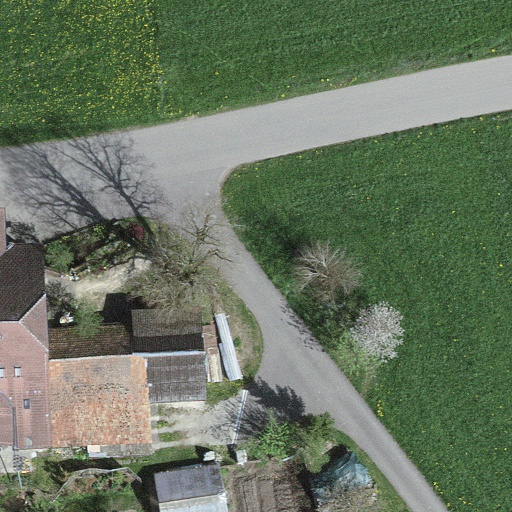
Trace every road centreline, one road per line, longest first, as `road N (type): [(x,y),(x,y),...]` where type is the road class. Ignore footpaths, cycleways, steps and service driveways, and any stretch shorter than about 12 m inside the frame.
road 1 (unclassified): [(0,173),(145,158),(511,83)]
road 2 (track): [(427,511),(145,158)]
